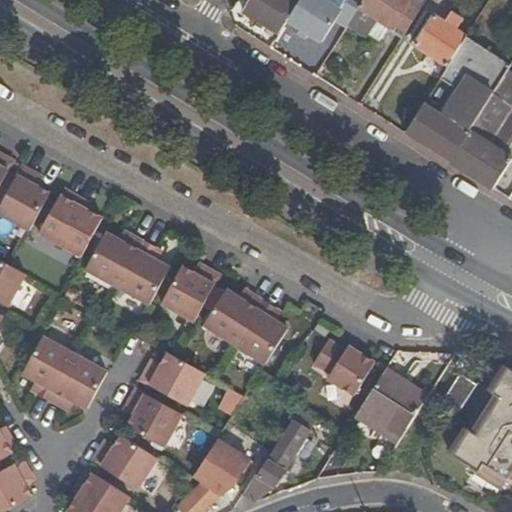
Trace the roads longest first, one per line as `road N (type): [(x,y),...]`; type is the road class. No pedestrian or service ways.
road 1 (tertiary): [(0,19),(446,292)]
road 2 (residential): [(0,102),(390,321),(427,320),(446,292)]
road 3 (tertiary): [(466,263),(31,0)]
road 4 (residential): [(495,221),(194,26)]
road 5 (residential): [(45,511),(137,355)]
road 6 (residential): [(431,511),(406,496),(329,498),(296,511)]
